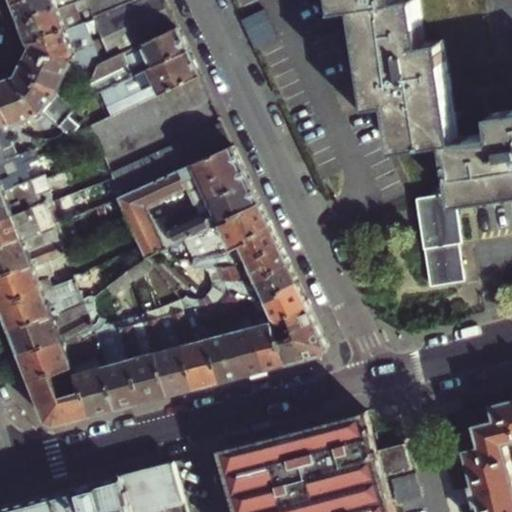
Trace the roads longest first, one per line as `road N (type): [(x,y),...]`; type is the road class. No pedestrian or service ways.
road 1 (residential): [(381,374),(207,0)]
road 2 (residential): [(14,469),(381,374)]
road 3 (residential): [(381,374),(511,341)]
